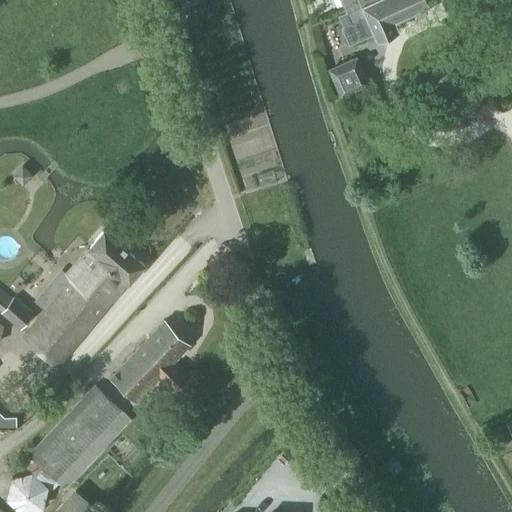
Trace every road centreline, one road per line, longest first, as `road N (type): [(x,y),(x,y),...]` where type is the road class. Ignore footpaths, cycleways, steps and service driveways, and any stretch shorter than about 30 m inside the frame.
road 1 (unclassified): [(373,511),(252,280),(161,0)]
road 2 (unknown): [(177,51),(0,101)]
